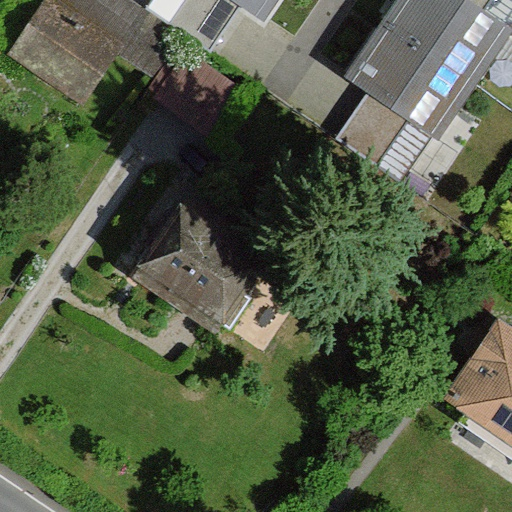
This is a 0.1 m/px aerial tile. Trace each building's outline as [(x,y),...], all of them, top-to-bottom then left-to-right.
[(10,0),(0,15),(0,38),(19,51),(53,5),(45,0),(10,0)] [(45,0),(53,5),(119,48),(158,73),(183,37),(130,0),(45,0)] [(289,0),(238,0),(273,23),(289,0)] [(477,0),(398,0),(351,71),(444,133),(511,32),(511,22),(486,5),(477,0)] [(119,48),(53,5),(19,51),(86,98),(119,48)] [(246,91),(183,48),(151,95),(212,139),(246,91)] [(342,175),(327,190),(349,210),(363,194),(342,175)] [(194,209),(147,276),(216,324),(218,320),(238,291),(262,255),(194,209)] [(238,291),(218,320),(233,329),(251,300),(238,291)] [(511,330),(503,325),(453,398),(511,437),(511,330)]
